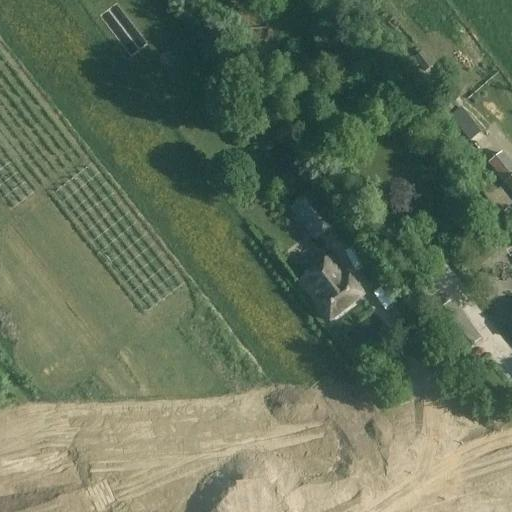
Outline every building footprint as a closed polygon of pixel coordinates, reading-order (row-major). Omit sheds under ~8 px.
[(435,66),(423,52),(414,59),(426,73),(435,66)] [(464,110),(452,120),(465,136),(477,126),(464,110)] [(488,165),(499,177),(505,184),(511,193),(511,167),(509,169),(499,157),(488,165)] [(290,210),(315,242),(321,237),(323,238),(334,230),(333,228),(339,224),(314,191),(307,196),(306,194),(295,203),(296,205),(290,210)] [(348,280),(331,258),(300,282),(317,304),(316,304),(330,323),(363,298),(349,279),(348,280)] [(482,340),(453,302),(433,316),(462,354),(482,340)]
